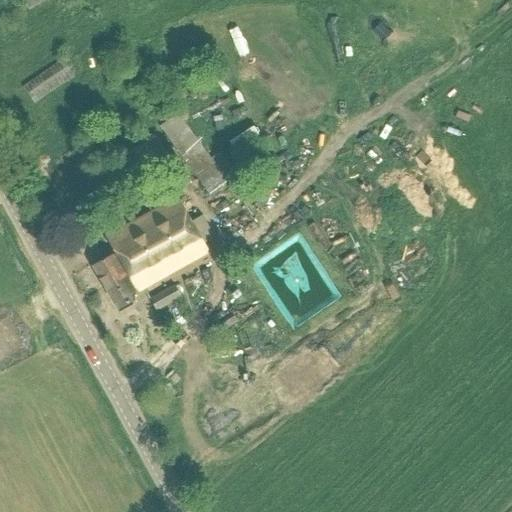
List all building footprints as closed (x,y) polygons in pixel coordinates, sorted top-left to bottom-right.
[(23,0),(29,9),(42,0),(23,0)] [(33,101),(72,74),(60,57),(22,84),(33,101)] [(210,156),(177,111),(158,125),(208,193),(235,174),(218,150),(210,156)] [(139,181),(172,162),(156,135),(123,153),(139,181)] [(78,171),(94,162),(89,154),(73,164),(78,171)] [(201,240),(210,235),(198,213),(189,218),(177,196),(105,235),(115,252),(93,265),(118,310),(133,302),(128,293),(206,249),(201,240)] [(326,299),(327,282),(298,280),(298,271),(285,270),(283,288),(319,290),(319,299),(326,299)] [(156,311),(181,297),(174,284),(149,298),(156,311)] [(230,306),(237,313),(249,302),(241,295),(230,306)] [(244,343),(266,325),(258,314),(235,333),(244,343)] [(236,375),(243,400),(278,391),(271,366),(236,375)]
